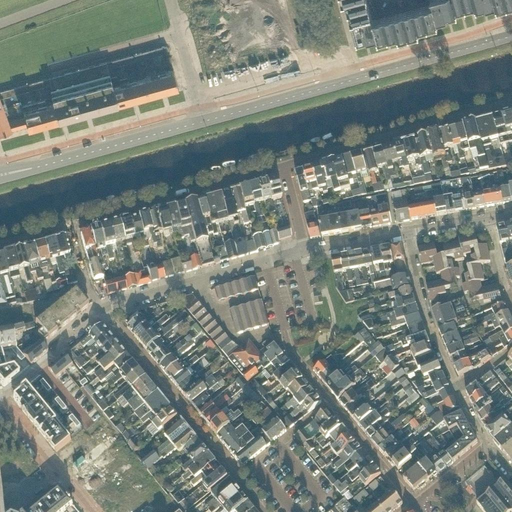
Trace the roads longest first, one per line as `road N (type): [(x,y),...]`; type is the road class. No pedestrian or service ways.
road 1 (secondary): [(0,175),(511,33)]
road 2 (residential): [(0,245),(283,168)]
road 3 (residential): [(283,168),(511,105)]
road 4 (residential): [(306,252),(101,311)]
road 5 (residential): [(457,388),(427,320),(406,233)]
road 6 (residential): [(3,396),(92,511)]
road 7 (residential): [(101,311),(3,396)]
